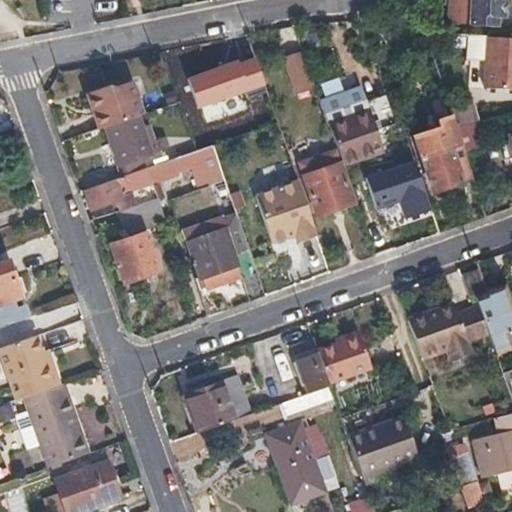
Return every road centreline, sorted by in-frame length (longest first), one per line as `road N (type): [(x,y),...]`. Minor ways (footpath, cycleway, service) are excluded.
road 1 (residential): [(511,231),(121,367)]
road 2 (residential): [(14,60),(301,4),(388,0)]
road 3 (residential): [(121,367),(14,60)]
road 4 (residential): [(174,511),(121,367)]
